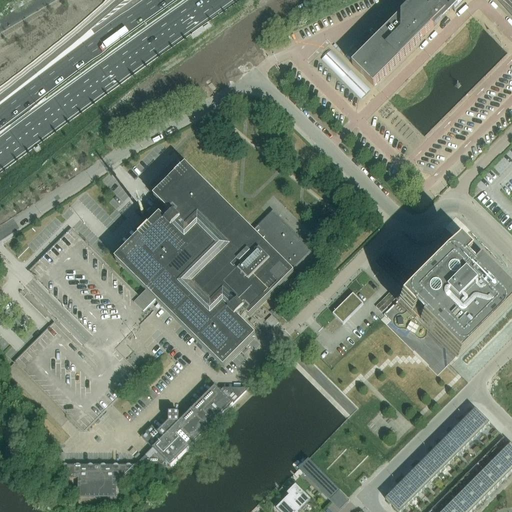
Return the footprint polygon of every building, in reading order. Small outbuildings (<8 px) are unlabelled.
[(511,0),(418,0),(417,2),(418,4),(414,8),(412,6),(353,66),(374,87),(447,15),(444,12),(447,9),(450,12),(452,9),(461,0),(462,1),(463,1),(464,1),(464,0),(465,0),(464,0),(498,0),(499,0),(503,4),(508,8),(510,10),(511,11),(511,0)] [(372,90),(332,49),(323,58),(363,99),(372,90)] [(77,161),(98,143),(90,133),(69,152),(77,161)] [(204,184),(186,166),(157,195),(171,210),(164,218),(168,222),(168,223),(165,225),(160,222),(150,232),(149,230),(148,229),(146,230),(146,232),(146,233),(148,233),(119,262),(152,295),(198,341),(209,352),(224,367),(253,338),(236,321),(238,318),(243,322),(252,314),(264,302),(291,274),(313,252),(273,211),(252,232),(214,194),(204,184)] [(511,294),(460,243),(411,291),(402,301),(460,358),(511,305),(511,294)] [(284,290),(275,299),(280,303),(288,294),(284,290)] [(364,305),(355,296),(353,295),(333,315),(343,325),(364,305)] [(376,307),(382,313),(387,308),(381,302),(376,307)] [(209,352),(198,341),(195,345),(206,355),(209,352)] [(179,423),(179,418),(179,414),(169,414),(169,423),(168,423),(158,433),(152,427),(141,438),(153,450),(137,466),(163,466),(166,463),(171,468),(250,389),(223,389),(221,393),(215,387),(179,424),(179,423)] [(490,425),(476,410),(467,419),(481,434),(490,425)] [(467,419),(458,428),(473,442),(481,434),(467,419)] [(464,451),(473,442),(458,428),(450,436),(464,451)] [(458,457),(464,451),(450,436),(443,443),(458,457)] [(443,443),(435,451),(449,465),(458,457),(443,443)] [(511,464),(511,446),(511,445),(502,455),(511,464)] [(435,451),(427,460),(441,474),(449,465),(435,451)] [(511,464),(502,455),(493,463),(507,478),(511,473),(511,464)] [(340,492),(308,460),(300,469),(331,500),(340,492)] [(427,460),(418,468),(432,482),(441,474),(427,460)] [(498,487),(507,478),(493,463),(484,472),(498,487)] [(113,466),(64,466),(58,466),(72,479),(78,479),(78,492),(117,492),(117,479),(123,479),(136,466),(113,466)] [(418,468),(412,475),(426,489),(432,482),(418,468)] [(489,496),(498,487),(484,472),(475,481),(489,496)] [(417,497),(426,489),(412,475),(403,483),(417,497)] [(480,505),(489,496),(475,481),(466,490),(480,505)] [(409,506),(417,497),(403,483),(395,492),(409,506)] [(301,511),(311,502),(296,487),(288,495),(290,497),(285,502),(287,503),(295,511),(301,511)] [(466,490),(457,500),(469,511),(473,511),(480,505),(466,490)] [(402,511),(409,506),(395,492),(386,500),(386,501),(389,504),(394,508),(397,511),(402,511)] [(469,511),(457,500),(448,508),(451,511),(469,511)] [(295,511),(287,503),(278,511),(295,511)]
